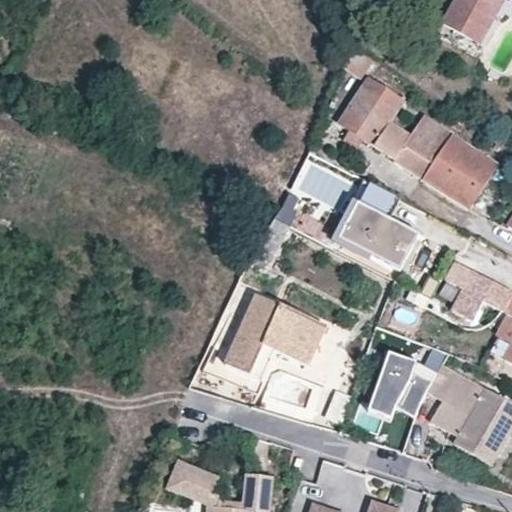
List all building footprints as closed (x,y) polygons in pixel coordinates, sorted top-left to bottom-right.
[(458,0),(445,24),(480,43),(503,0),(502,0),(458,0)] [(404,104),(370,81),(341,127),(393,161),(403,147),(410,136),(391,124),(404,104)] [(453,136),(423,116),(410,136),(403,147),(432,167),(453,136)] [(423,180),(469,210),(499,165),(453,136),(432,167),(423,180)] [(423,180),(432,167),(403,147),(393,161),(423,180)] [(404,263),(419,233),(393,218),(402,200),(376,187),(363,181),(353,200),(358,202),(344,232),(387,254),(404,263)] [(473,322),(483,302),(503,313),(511,295),(511,293),(472,272),(452,309),(473,322)] [(506,315),(511,318),(511,342),(511,344),(503,360),(511,364),(511,295),(503,313),(506,315)] [(228,367),(250,376),(265,341),(276,346),(275,352),(308,366),(324,326),(256,298),(228,367)] [(511,318),(506,315),(495,336),(511,344),(511,342),(511,318)] [(427,392),(437,375),(419,366),(388,355),(371,401),(414,418),(427,392)] [(454,444),(490,465),(511,425),(511,405),(442,365),(437,375),(427,392),(444,402),(449,392),(475,407),(470,414),(457,439),(454,444)] [(322,415),(337,422),(349,395),(334,388),(322,415)] [(457,439),(470,414),(475,407),(449,392),(444,402),(431,425),(457,439)] [(181,464),(173,482),(212,498),(215,494),(220,480),(181,464)] [(273,511),(276,478),(249,475),(246,503),(246,511),(240,511),(239,511),(228,511),(229,509),(221,508),(212,508),(209,507),(208,511),(273,511)] [(209,507),(212,498),(173,482),(170,490),(209,507)] [(215,494),(212,498),(209,507),(212,508),(221,508),(221,501),(222,494),(215,494)] [(246,511),(246,503),(221,501),(221,508),(229,509),(228,511),(239,511),(240,511),(246,511)] [(393,511),(395,509),(378,503),(375,511),(393,511)]
